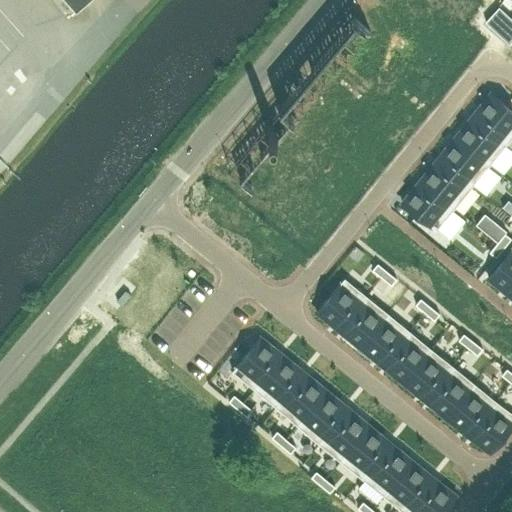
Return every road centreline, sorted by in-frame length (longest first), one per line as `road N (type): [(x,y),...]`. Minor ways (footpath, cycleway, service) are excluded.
road 1 (residential): [(511,74),(476,72),(281,306)]
road 2 (residential): [(281,306),(491,479)]
road 3 (unclassified): [(151,203),(325,0)]
road 4 (unclassified): [(0,380),(151,203)]
road 5 (unclassified): [(0,142),(120,0)]
road 6 (residential): [(151,203),(281,306)]
